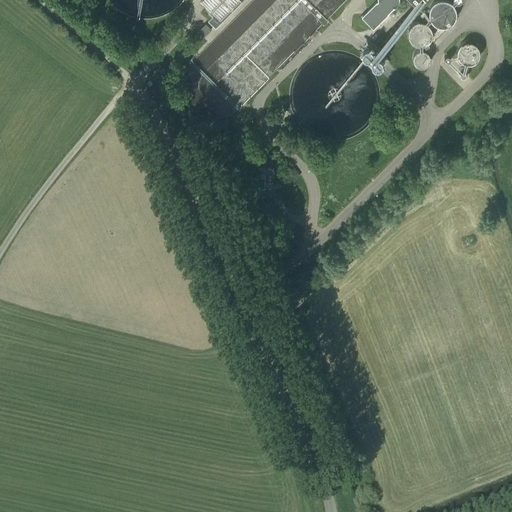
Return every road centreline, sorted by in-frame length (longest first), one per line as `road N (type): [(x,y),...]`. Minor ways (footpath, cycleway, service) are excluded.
road 1 (unclassified): [(134,80),(331,511)]
road 2 (unclassified): [(0,257),(60,165),(134,80)]
road 3 (unclassified): [(134,80),(40,0)]
